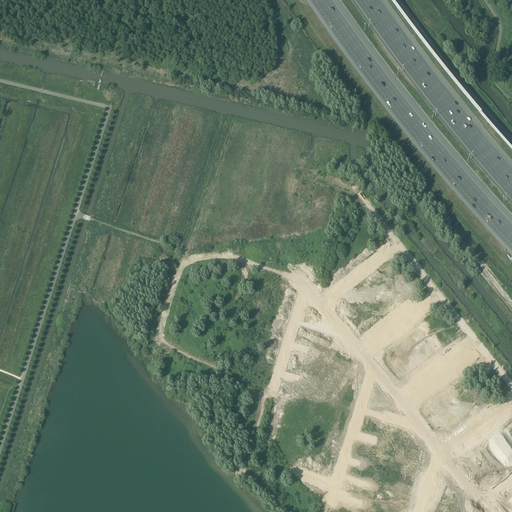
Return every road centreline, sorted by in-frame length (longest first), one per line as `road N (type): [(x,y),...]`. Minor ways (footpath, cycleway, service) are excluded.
road 1 (motorway): [(321,0),(404,113),(511,237)]
road 2 (motorway): [(511,181),(370,0)]
road 3 (residential): [(271,387),(303,281),(319,301)]
road 4 (residential): [(336,486),(375,371)]
